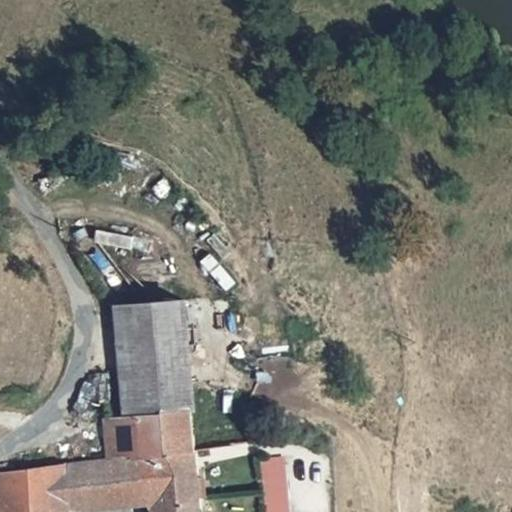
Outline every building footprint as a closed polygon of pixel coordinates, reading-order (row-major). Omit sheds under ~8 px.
[(129,306),(137,415),(135,415),(138,457),(152,456),(192,452),(234,449),(234,425),(192,429),(181,303),(129,306)] [(135,415),(101,424),(104,460),(138,457),(135,415)] [(196,511),(192,452),(152,456),(155,499),(156,511),(196,511)] [(155,499),(152,456),(138,457),(104,460),(67,464),(69,507),(155,499)] [(69,511),(69,507),(67,464),(0,469),(0,511),(69,511)]
